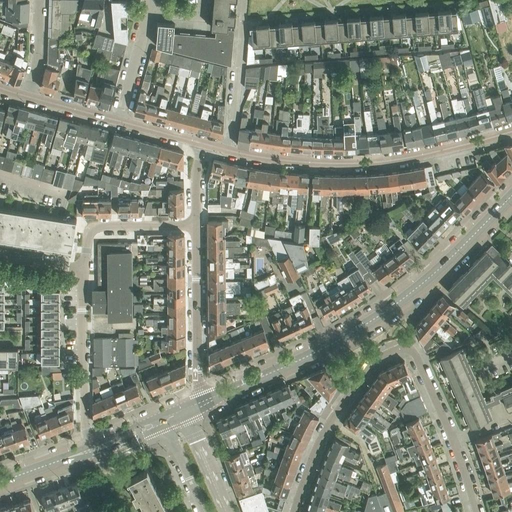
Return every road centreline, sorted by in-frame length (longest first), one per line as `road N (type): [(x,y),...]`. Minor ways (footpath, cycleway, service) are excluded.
road 1 (tertiary): [(204,403),(372,321),(511,195)]
road 2 (residential): [(295,511),(316,448),(374,360),(396,349),(414,354),(452,442)]
road 3 (residential): [(228,150),(322,163),(390,160),(511,131)]
road 4 (residential): [(95,448),(84,418),(83,268)]
road 5 (residential): [(204,403),(196,223)]
road 6 (residential): [(228,150),(243,0)]
road 7 (residential): [(83,268),(92,228),(196,223)]
road 8 (residential): [(119,121),(150,0)]
